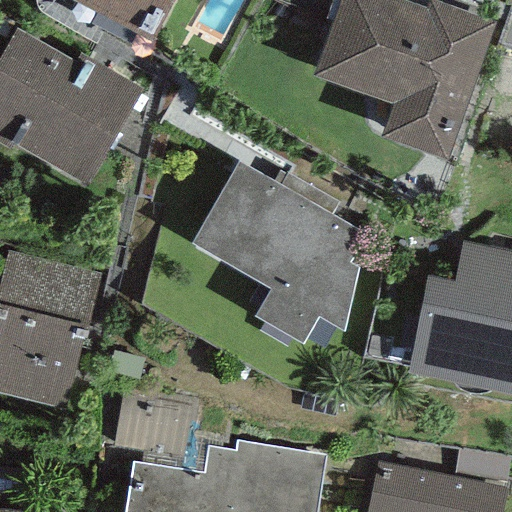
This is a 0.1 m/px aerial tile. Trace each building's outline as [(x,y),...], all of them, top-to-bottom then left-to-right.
[(168,0),(91,0),(151,32),(168,0)] [(450,0),(425,0),(424,3),(415,0),(336,0),(313,66),(391,94),(380,125),(446,149),(494,16),(450,0)] [(83,61),(16,21),(0,47),(0,136),(6,140),(10,133),(85,177),(140,84),(88,53),(83,61)] [(366,231),(237,155),(190,235),(271,278),(253,308),(301,335),(317,308),(342,321),(357,259),(349,255),(366,231)] [(511,380),(511,246),(461,237),(454,274),(425,268),(408,362),(511,380)] [(98,272),(5,247),(0,266),(0,384),(63,402),(98,272)] [(314,511),(324,452),(237,437),(235,450),(208,446),(204,470),(133,457),(122,511),(314,511)] [(499,511),(505,485),(376,458),(364,511),(499,511)]
